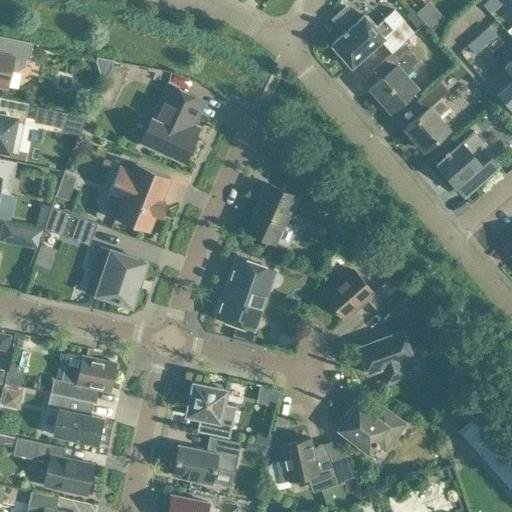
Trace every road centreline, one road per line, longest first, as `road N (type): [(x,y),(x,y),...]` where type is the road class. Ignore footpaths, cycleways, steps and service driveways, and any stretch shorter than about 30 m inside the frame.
road 1 (residential): [(448,239),(285,50)]
road 2 (residential): [(165,340),(249,124)]
road 3 (residential): [(128,511),(165,340)]
road 4 (residential): [(165,340),(0,304)]
road 5 (residential): [(303,368),(165,340)]
